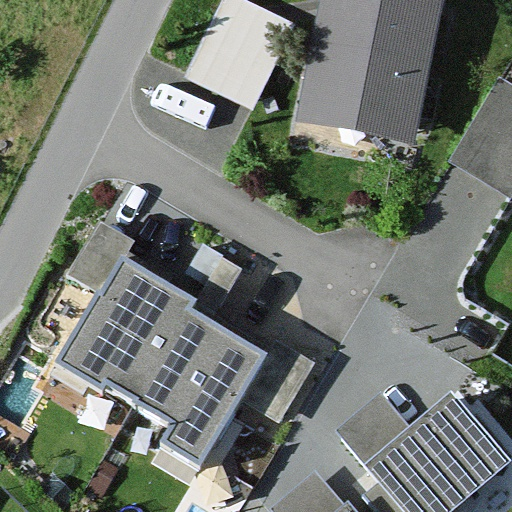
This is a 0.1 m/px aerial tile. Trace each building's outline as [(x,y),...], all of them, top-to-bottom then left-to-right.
[(224,0),(185,82),(254,115),(296,27),(239,0),(224,0)] [(416,154),(445,0),(323,0),(298,132),(416,154)] [(511,89),(499,82),(449,167),(510,204),(511,200),(511,89)] [(197,311),(119,263),(51,374),(102,405),(106,398),(133,414),(192,319),(197,311)] [(268,365),(192,319),(133,414),(171,438),(161,454),(198,477),(268,365)] [(451,402),(363,476),(393,511),(466,511),(511,474),(451,402)]
